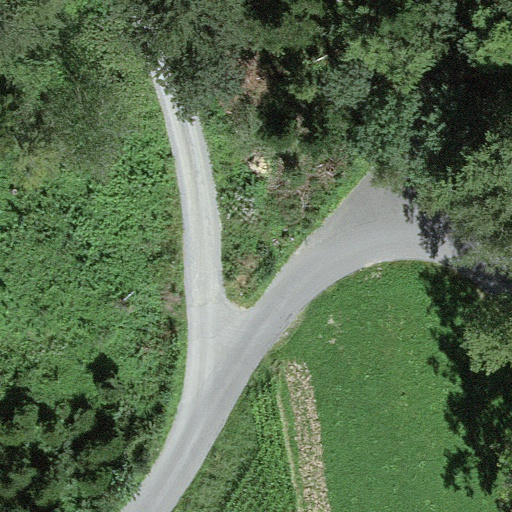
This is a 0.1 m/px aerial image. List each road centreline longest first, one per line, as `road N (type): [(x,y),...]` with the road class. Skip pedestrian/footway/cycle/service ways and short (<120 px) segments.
road 1 (residential): [(511,286),(477,237),(394,222),(311,244),(221,390)]
road 2 (unclassified): [(151,0),(172,76),(221,390)]
road 3 (track): [(462,0),(394,222)]
road 4 (residential): [(221,390),(143,511)]
